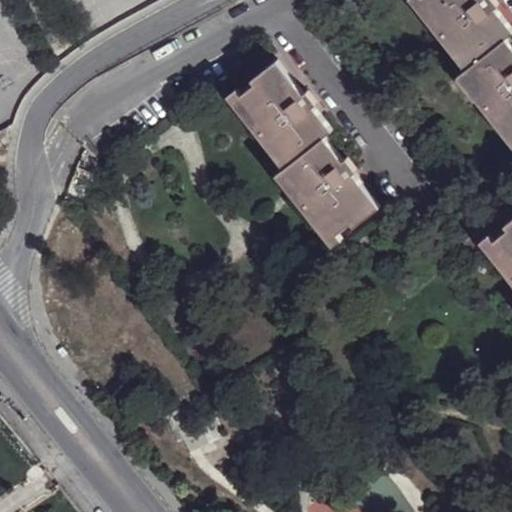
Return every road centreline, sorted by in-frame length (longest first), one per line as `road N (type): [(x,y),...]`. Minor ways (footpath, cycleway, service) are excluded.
road 1 (residential): [(1,327),(34,189),(40,112),(106,51),(206,0)]
road 2 (primary): [(1,327),(144,511)]
